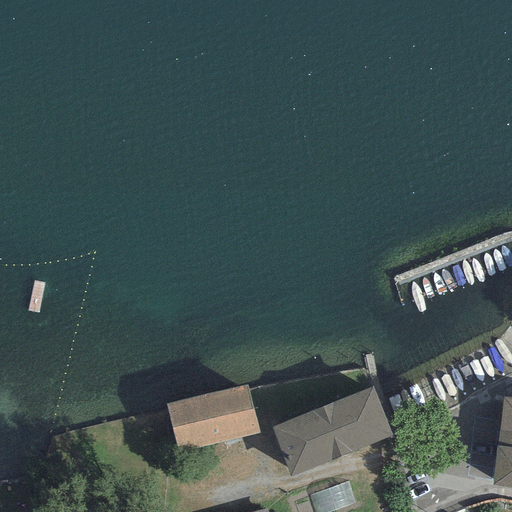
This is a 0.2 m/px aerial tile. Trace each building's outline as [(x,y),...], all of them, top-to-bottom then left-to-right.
[(373,389),(276,426),(292,467),(389,430),(373,389)] [(172,415),(183,460),(263,441),(252,396),(172,415)] [(511,398),(503,397),(499,429),(511,430),(511,398)] [(511,430),(499,429),(497,446),(511,448),(511,430)] [(511,448),(497,446),(492,485),(511,488),(511,448)]
